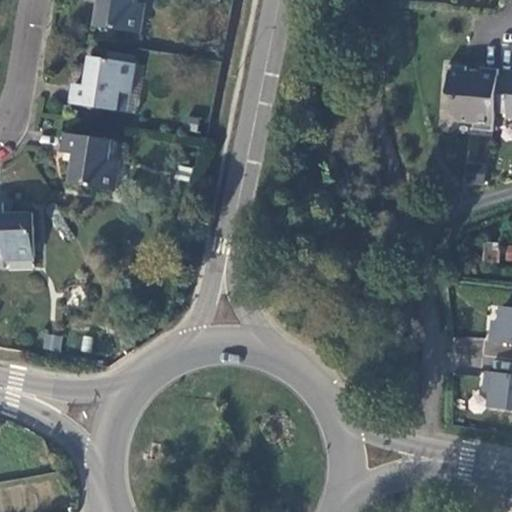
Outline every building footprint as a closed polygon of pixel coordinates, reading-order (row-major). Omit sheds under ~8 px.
[(137,0),(98,0),(94,27),(140,34),(144,5),(137,3),(137,0)] [(130,95),(135,65),(89,57),(84,87),(73,85),(71,104),(120,112),(122,94),(130,95)] [(499,77),(500,70),(483,69),(482,75),(467,73),(467,67),(448,65),(447,84),(450,84),(449,94),(456,101),(454,116),(459,122),(476,123),(475,130),(494,132),(496,113),(499,77)] [(511,84),(511,78),(499,77),(496,113),(509,114),(511,84)] [(69,185),(114,192),(120,162),(113,160),(115,143),(66,135),(63,153),(73,154),(69,185)] [(35,258),(34,213),(4,214),(4,204),(0,203),(0,252),(4,253),(3,259),(35,258)] [(511,346),(511,310),(505,310),(503,325),(496,324),(493,344),(511,346)] [(511,377),(489,375),(487,395),(494,396),(492,411),(511,413),(511,377)]
